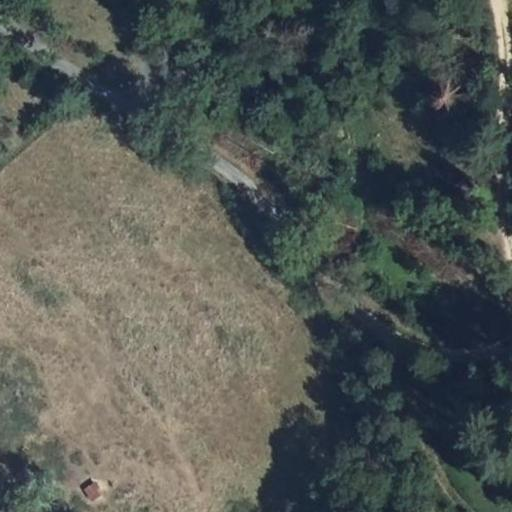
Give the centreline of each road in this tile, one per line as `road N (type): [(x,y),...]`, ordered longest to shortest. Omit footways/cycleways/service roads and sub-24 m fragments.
road 1 (residential): [(0,24),(239,179),(388,337),(473,358),(511,347)]
road 2 (track): [(388,337),(422,447),(465,511)]
